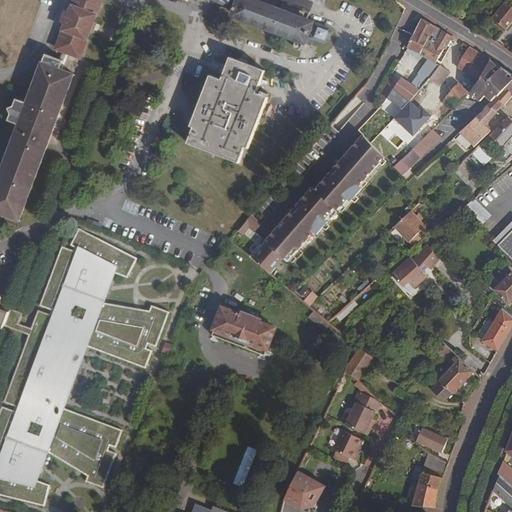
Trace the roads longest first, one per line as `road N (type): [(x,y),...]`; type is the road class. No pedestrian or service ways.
road 1 (unknown): [(135,0),(53,227)]
road 2 (secondary): [(448,511),(459,464),(511,354)]
road 3 (residential): [(405,0),(511,69)]
